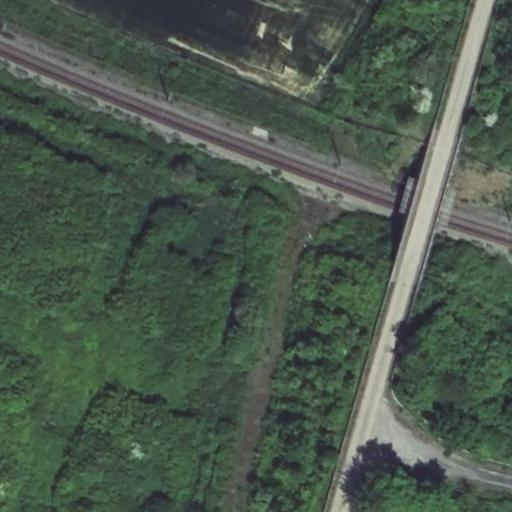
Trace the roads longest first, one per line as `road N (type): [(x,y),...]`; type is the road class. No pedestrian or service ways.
road 1 (track): [(487,0),(340,511)]
road 2 (track): [(362,436),(417,460),(511,481)]
